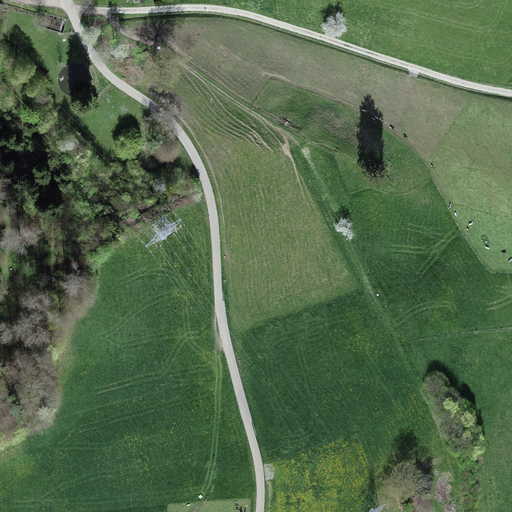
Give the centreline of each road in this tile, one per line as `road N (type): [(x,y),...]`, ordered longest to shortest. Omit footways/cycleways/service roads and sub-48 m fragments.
road 1 (unclassified): [(73,0),(100,62),(176,118),(196,152),(218,245),(223,335),(261,474),(258,511)]
road 2 (track): [(194,511),(223,335)]
